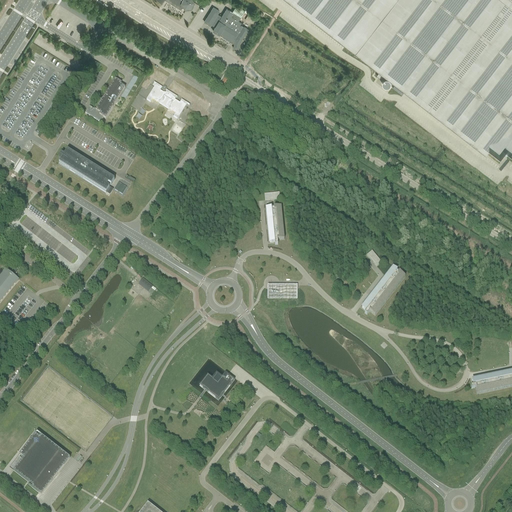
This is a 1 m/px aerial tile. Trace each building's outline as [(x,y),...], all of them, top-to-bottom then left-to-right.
[(157,0),(162,3),(164,0),(177,0),(182,3),(181,4),(185,9),(192,8),(194,2),(192,0),(157,0)] [(511,0),(290,0),(355,50),(357,52),(371,63),(381,70),(376,75),(378,76),(379,78),(381,79),(385,73),(394,80),(395,81),(474,143),(476,144),(500,163),(505,157),(506,156),(511,160),(511,0)] [(234,48),(238,49),(240,42),(248,29),(244,26),(244,27),(240,25),(242,23),(239,21),(245,10),(236,5),(232,12),(227,9),(222,17),(217,14),(219,11),(213,7),(204,22),(210,25),(211,24),(215,27),(213,31),(219,35),(222,31),(233,38),(232,40),(235,42),(234,48)] [(203,72),(207,66),(203,63),(203,64),(199,70),(203,72)] [(222,83),(222,84),(226,86),(230,80),(226,77),(222,83)] [(89,107),(88,108),(85,113),(100,123),(103,118),(105,119),(125,88),(120,85),(121,84),(115,80),(103,99),(104,100),(103,101),(103,102),(101,101),(95,111),(89,107)] [(175,114),(173,117),(177,120),(185,107),(187,104),(189,106),(181,100),(181,101),(180,104),(174,100),(176,98),(177,98),(166,91),(167,92),(165,94),(163,93),(160,91),(162,88),(162,89),(162,88),(154,83),(156,85),(154,88),(146,100),(150,103),(152,100),(159,104),(168,110),(175,114)] [(121,98),(125,100),(133,87),(129,85),(121,98)] [(59,164),(106,194),(109,188),(107,187),(108,184),(111,186),(114,180),(84,162),(67,151),(64,156),(61,155),(60,157),(59,157),(62,159),(59,164)] [(115,190),(122,195),(127,188),(119,183),(115,190)] [(279,193),(264,194),(265,201),(280,200),(279,193)] [(274,241),(275,244),(275,245),(278,245),(277,241),(284,240),(281,207),(273,208),(274,211),(266,212),(267,222),(268,222),(269,230),(269,231),(267,231),(268,242),(274,241)] [(367,255),(376,267),(381,263),(372,251),(367,255)] [(375,292),(371,298),(370,299),(369,298),(362,306),(367,310),(364,313),(367,315),(369,312),(375,316),(405,277),(399,273),(397,275),(391,270),(384,278),(385,279),(382,284),(381,283),(374,291),(375,292)] [(16,284),(18,281),(6,271),(3,274),(0,278),(0,302),(15,284),(16,284)] [(144,288),(149,292),(153,287),(143,279),(139,284),(144,288)] [(267,286),(267,299),(297,299),(297,286),(267,286)] [(475,385),(472,386),(471,386),(471,389),(475,388),(477,395),(511,387),(511,371),(508,372),(509,374),(503,375),(503,374),(492,376),(493,377),(484,379),(484,378),(474,380),(475,385)] [(207,391),(206,392),(218,401),(222,396),(221,396),(222,395),(223,395),(234,381),(225,374),(222,377),(216,373),(211,380),(207,376),(199,386),(204,390),(204,389),(205,390),(207,391)] [(19,455),(23,459),(13,472),(26,482),(33,487),(32,487),(31,488),(38,493),(40,495),(51,480),(52,481),(58,474),(57,473),(67,459),(69,458),(41,436),(39,438),(35,435),(19,455)] [(265,445),(254,462),(263,469),(268,473),(272,466),(271,464),(274,460),(271,458),(275,453),(265,445)]
